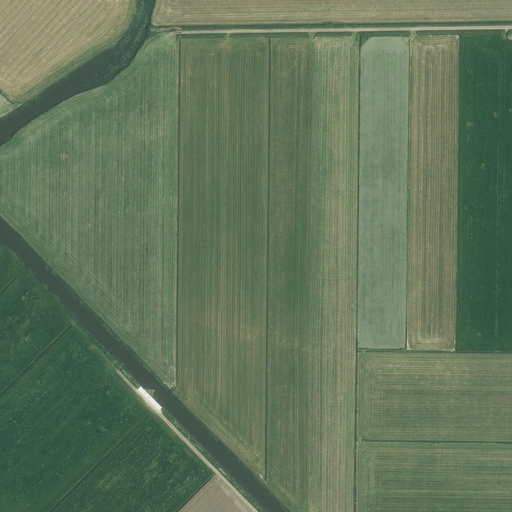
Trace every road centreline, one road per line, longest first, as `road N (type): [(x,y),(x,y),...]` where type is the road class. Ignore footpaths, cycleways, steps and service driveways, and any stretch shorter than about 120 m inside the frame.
road 1 (unclassified): [(183,32),(511,27)]
road 2 (unclassified): [(256,511),(119,373)]
